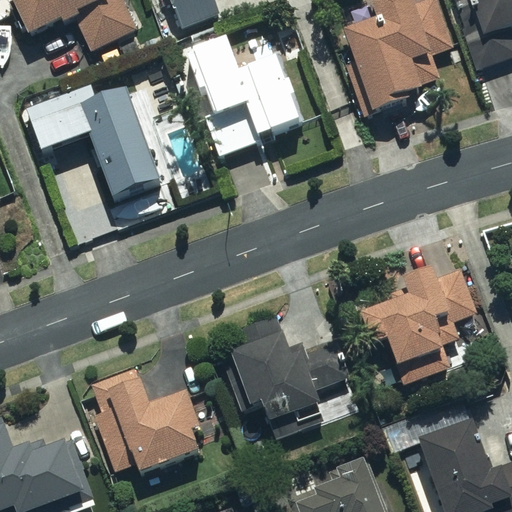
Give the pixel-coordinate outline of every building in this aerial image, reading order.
[(125,0),(18,0),(38,41),(79,22),(94,55),(141,33),(125,0)] [(172,0),(184,31),(227,15),(221,0),(172,0)] [(367,86),(370,85),(380,115),(431,97),(428,89),(445,83),(437,60),(458,53),(440,2),(420,9),(416,0),(373,0),(382,23),(348,35),(367,86)] [(511,0),(457,0),(483,74),(511,63),(511,0)] [(200,58),(237,154),(308,127),(285,67),(249,81),(235,45),(200,58)] [(135,96),(106,107),(100,91),(33,117),(48,156),(96,138),(121,204),(170,186),(135,96)] [(464,273),(441,281),(439,273),(409,283),(412,291),(394,297),(397,306),(367,317),(379,351),(396,345),(410,386),(455,370),(440,330),(479,316),(464,273)] [(267,405),(274,424),(327,405),(321,388),(353,376),(342,346),(312,357),(308,346),(291,352),(280,321),(241,335),(248,353),(225,362),(233,383),(229,384),(240,415),(267,405)] [(205,429),(192,394),(154,408),(141,372),(95,388),(105,416),(100,418),(120,473),(142,466),(146,477),(205,456),(196,432),(205,429)] [(49,451),(45,442),(21,451),(8,417),(0,420),(0,511),(2,511),(19,506),(21,511),(52,511),(92,497),(70,443),(49,451)] [(511,511),(511,464),(495,470),(477,423),(424,443),(449,511),(499,511),(498,510),(507,507),(508,511),(511,511)] [(337,484),(291,502),(294,511),(389,511),(369,460),(333,474),(337,484)]
